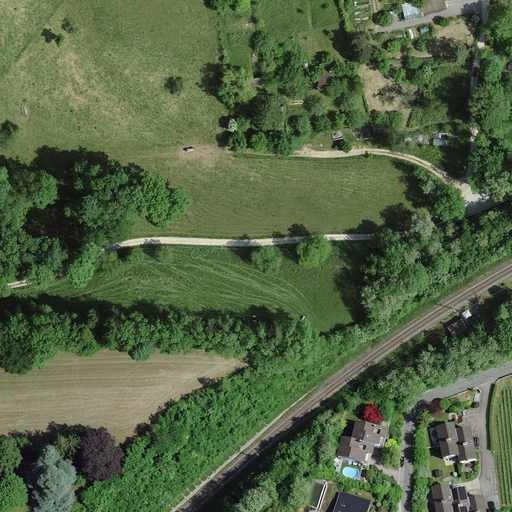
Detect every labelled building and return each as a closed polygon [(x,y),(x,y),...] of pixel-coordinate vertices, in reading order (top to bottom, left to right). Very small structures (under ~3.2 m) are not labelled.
[(406,15),(421,11),(417,0),(414,0),(403,3),(406,15)] [(422,0),(424,11),(448,6),(446,0),(422,0)] [(392,426),(357,419),(353,438),(340,436),(335,458),(366,465),(370,444),(387,447),(392,426)] [(454,420),(436,423),(442,456),(459,453),(460,463),(480,459),(474,426),(456,429),(454,420)] [(447,481),(430,484),(435,511),(488,511),(485,494),(467,498),(465,486),(449,489),(447,481)] [(368,511),(372,499),(340,489),(332,511),(368,511)]
